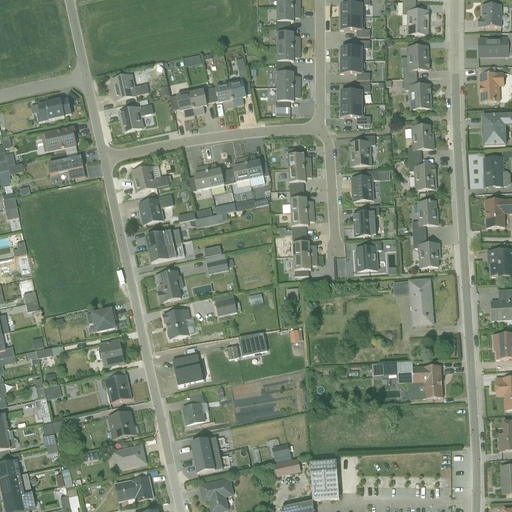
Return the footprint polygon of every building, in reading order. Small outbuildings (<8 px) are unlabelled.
[(274,0),(274,10),(292,10),(291,0),(274,0)] [(478,29),(500,29),(500,7),(478,7),(478,29)] [(340,22),(364,22),(364,9),(339,9),(340,22)] [(274,25),(292,25),(292,10),(274,10),(274,25)] [(406,40),(428,39),(428,13),(405,13),(406,40)] [(340,22),(340,35),(364,35),(364,22),(340,22)] [(274,36),(273,49),(292,50),(293,37),(274,36)] [(476,60),(507,59),(506,40),(475,41),(476,60)] [(406,75),(427,74),(426,48),(405,50),(406,75)] [(273,64),(291,65),(292,50),(273,49),(273,64)] [(340,65),(364,65),(363,53),(339,53),(340,65)] [(364,65),(340,65),(339,78),(364,78),(364,65)] [(503,89),(502,75),(478,76),(479,105),(498,104),(497,89),(503,89)] [(274,76),(274,90),(292,90),(292,76),(274,76)] [(113,107),(148,99),(146,88),(134,91),(131,78),(108,83),(113,107)] [(230,104),(244,100),(239,86),(226,90),(230,104)] [(410,115),(430,113),(428,87),(407,89),(410,115)] [(155,92),(157,100),(170,96),(168,89),(155,92)] [(230,104),(226,90),(213,94),(217,108),(230,104)] [(275,105),(292,105),(292,90),(274,90),(275,105)] [(191,112),(206,109),(202,93),(187,96),(191,112)] [(191,112),(187,96),(173,100),(177,116),(191,112)] [(340,96),(340,109),(363,109),(363,96),(340,96)] [(37,125),(70,118),(67,101),(34,107),(37,125)] [(153,118),(150,107),(117,115),(122,139),(143,134),(140,121),(153,118)] [(340,109),(340,122),(363,122),(363,109),(340,109)] [(511,126),(511,116),(479,117),(481,149),(503,148),(502,127),(511,126)] [(410,154),(433,153),(432,128),(408,130),(410,154)] [(43,156),(75,150),(71,131),(40,138),(43,156)] [(349,171),(371,170),(369,144),(348,145),(349,171)] [(4,155),(0,155),(0,174),(1,174),(2,178),(15,176),(13,168),(7,169),(4,155)] [(286,157),(286,171),(303,170),(302,156),(286,157)] [(482,190),(501,190),(501,159),(482,159),(482,190)] [(82,181),(78,160),(45,167),(48,180),(67,175),(69,184),(82,181)] [(247,185),(262,181),(257,164),(243,167),(247,185)] [(247,185),(243,167),(230,171),(234,188),(247,185)] [(414,194),(435,193),(434,168),(412,170),(414,194)] [(133,196),(169,188),(167,180),(153,184),(150,170),(129,175),(133,196)] [(287,187),(303,186),(303,170),(286,171),(287,187)] [(209,193),(222,189),(218,172),(204,175),(209,193)] [(378,174),(371,175),(372,182),(379,181),(378,174)] [(209,193),(204,175),(190,179),(195,197),(209,193)] [(351,205),(373,204),(371,180),(349,181),(351,205)] [(511,216),(511,200),(483,202),(484,231),(504,230),(503,217),(511,216)] [(172,210),(170,201),(137,207),(141,231),(163,227),(160,212),(172,210)] [(287,202),(288,216),(305,215),(304,201),(287,202)] [(0,202),(0,224),(10,223),(7,202),(0,202)] [(417,229),(437,228),(436,204),(416,205),(417,229)] [(354,239),(375,238),(374,214),(354,215),(354,239)] [(289,231),(306,230),(305,215),(288,216),(289,231)] [(218,216),(189,223),(191,231),(220,224),(218,216)] [(143,240),(146,255),(180,248),(177,233),(143,240)] [(5,249),(8,261),(18,259),(16,246),(5,249)] [(291,246),(292,260),(308,259),(307,246),(291,246)] [(418,271),(440,271),(439,246),(418,247),(418,271)] [(149,268),(182,261),(180,248),(146,255),(149,268)] [(199,252),(204,277),(222,273),(217,248),(199,252)] [(355,275),(377,274),(375,250),(354,251),(355,275)] [(491,281),(511,280),(511,252),(490,254),(491,281)] [(293,275),(308,274),(308,259),(292,260),(293,275)] [(337,280),(336,263),(328,263),(328,280),(337,280)] [(159,308),(183,303),(177,275),(153,280),(159,308)] [(197,278),(180,281),(182,290),(199,287),(197,278)] [(409,332),(432,331),(429,281),(407,283),(409,332)] [(489,323),(511,322),(511,292),(497,293),(498,303),(489,303),(489,323)] [(17,315),(28,315),(27,297),(16,298),(17,315)] [(212,318),(232,315),(229,298),(210,301),(212,318)] [(94,338),(115,333),(110,312),(89,317),(94,338)] [(189,324),(187,313),(161,318),(166,345),(188,340),(185,324),(189,324)] [(496,364),(511,363),(511,336),(494,338),(496,364)] [(102,373),(124,368),(118,344),(96,349),(102,373)] [(54,349),(43,351),(45,359),(55,357),(54,349)] [(20,356),(22,363),(44,358),(42,351),(20,356)] [(176,386),(194,383),(189,356),(170,360),(176,386)] [(406,363),(378,364),(378,377),(391,377),(392,386),(407,385),(406,363)] [(366,365),(366,378),(377,378),(377,365),(366,365)] [(413,403),(442,401),(440,369),(411,371),(413,403)] [(109,408),(131,403),(125,380),(104,385),(109,408)] [(495,405),(511,403),(511,380),(494,382),(495,405)] [(26,393),(30,423),(34,422),(35,427),(42,426),(39,403),(52,401),(50,389),(26,393)] [(184,430),(204,426),(201,407),(181,411),(184,430)] [(112,445),(136,439),(131,415),(106,420),(112,445)] [(511,422),(495,423),(497,454),(511,453),(511,422)] [(46,438),(34,439),(35,451),(47,450),(46,438)] [(193,451),(199,479),(222,474),(216,446),(193,451)] [(116,476),(146,469),(141,449),(111,456),(116,476)] [(311,504),(337,502),(334,464),(308,466),(311,504)] [(14,467),(0,469),(0,484),(17,481),(14,467)] [(511,468),(500,469),(501,501),(511,500),(511,468)] [(58,492),(65,489),(59,473),(52,476),(58,492)] [(0,484),(0,504),(17,500),(29,498),(24,480),(17,481),(0,484)] [(134,507),(152,503),(147,480),(113,488),(117,507),(134,503),(134,507)] [(232,500),(228,483),(198,489),(202,507),(207,505),(208,511),(226,511),(224,502),(232,500)] [(59,501),(61,511),(70,511),(68,499),(59,501)] [(0,504),(0,505),(1,511),(19,511),(17,500),(0,504)] [(60,511),(58,500),(52,501),(53,511),(60,511)] [(279,506),(280,511),(309,511),(308,502),(279,506)]
